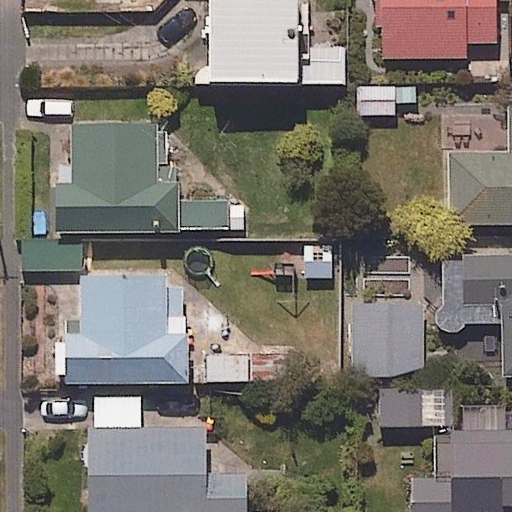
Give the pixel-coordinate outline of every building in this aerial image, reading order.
[(289,0),(200,0),(202,74),(304,73),(304,80),(340,79),(339,44),(290,45),(289,0)] [(372,0),(372,54),(463,54),(463,40),(494,40),(494,0),(372,0)] [(393,85),(355,85),(355,112),(393,112),(393,85)] [(511,102),(508,103),(508,151),(445,151),(446,219),(511,219),(511,102)] [(227,202),(227,197),(174,198),(173,162),(149,162),(148,112),(66,115),(68,179),(45,179),(46,234),(241,228),(241,201),(227,202)] [(81,237),(19,238),(19,268),(81,267),(81,237)] [(511,249),(438,251),(440,322),(499,320),(500,372),(511,371),(511,249)] [(159,269),(75,271),(77,332),(58,333),(60,381),(184,377),(182,314),(161,314),(159,269)] [(419,299),(350,301),(352,372),(421,370),(419,299)] [(449,385),(376,387),(377,424),(450,423),(449,385)] [(137,395),(93,396),(93,427),(82,427),(83,511),(241,511),(241,470),(200,471),(199,425),(137,426),(137,395)] [(511,511),(511,420),(511,402),(463,403),(463,429),(435,430),(436,476),(407,476),(407,511),(511,511)]
